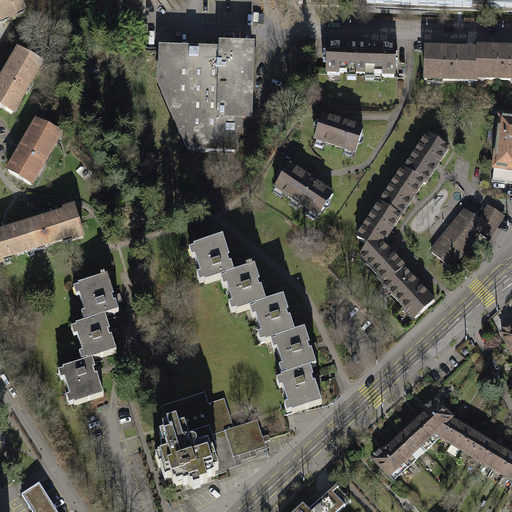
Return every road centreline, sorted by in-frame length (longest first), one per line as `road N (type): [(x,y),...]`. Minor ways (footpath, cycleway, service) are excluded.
road 1 (secondary): [(461,312),(245,511)]
road 2 (residential): [(511,36),(277,28)]
